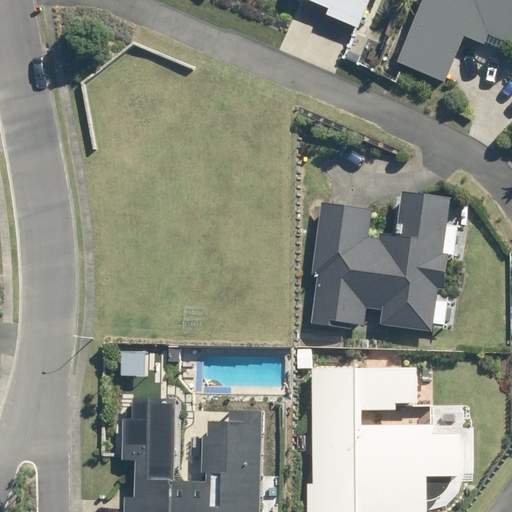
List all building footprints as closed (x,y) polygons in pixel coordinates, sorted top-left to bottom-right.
[(317,0),(338,9),(335,16),(366,30),(379,0),(317,0)] [(511,0),(428,0),(403,59),(451,79),(475,23),(511,38),(511,0)] [(318,276),(324,277),(318,325),(344,329),(345,322),(373,325),(375,308),(391,309),(388,326),(442,333),(448,288),(456,289),(460,257),(452,256),(460,196),(412,190),(405,239),(377,236),(380,210),(336,204),(327,203),(318,276)] [(313,348),(302,348),(302,367),(313,367),(313,348)] [(155,351),(128,350),(127,376),(154,378),(155,351)] [(423,402),(422,366),(319,367),(319,481),(313,480),(313,511),(402,511),(433,511),(433,499),(438,498),(444,496),(448,492),(453,488),(456,483),(458,478),(458,472),(465,472),(465,432),(438,432),(438,423),(363,424),(363,403),(423,402)] [(265,511),(268,410),(233,409),(233,422),(214,422),(214,434),(208,434),(208,471),(212,471),(212,480),(178,480),(180,398),(139,397),(139,418),(128,417),(126,457),(141,458),(140,496),(130,496),(130,511),(265,511)]
